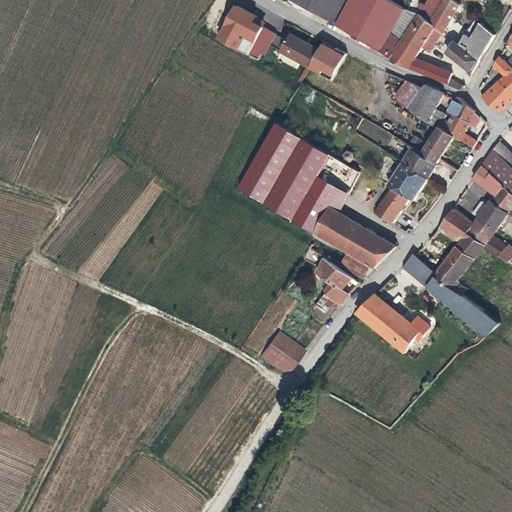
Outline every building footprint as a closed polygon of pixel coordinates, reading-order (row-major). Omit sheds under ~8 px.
[(351,0),(294,0),(340,25),(340,24),(351,0)] [(405,7),(393,0),(351,0),(340,24),(379,48),(390,33),(370,21),(372,18),(365,13),(370,1),(399,16),(405,7)] [(424,9),(421,14),(437,27),(443,31),(444,32),(461,4),(456,0),(429,0),(427,4),(424,9)] [(390,33),(399,16),(370,1),(365,13),(372,18),(370,21),(390,33)] [(259,15),(239,4),(221,36),(259,58),(263,52),(265,54),(277,33),(265,26),(256,20),(259,15)] [(390,33),(402,42),(421,14),(405,7),(399,16),(390,33)] [(424,46),(437,27),(421,14),(402,42),(393,57),(391,59),(410,68),(417,58),(424,46)] [(268,21),(259,15),(256,20),(265,26),(268,21)] [(467,32),(460,44),(481,60),(497,33),(482,21),(473,36),(467,32)] [(443,31),(437,27),(424,46),(430,50),(443,31)] [(293,33),(283,50),(308,64),(312,66),(322,49),(293,33)] [(402,42),(390,33),(379,48),(393,57),(402,42)] [(474,71),(481,60),(460,44),(456,41),(448,50),(474,71)] [(326,43),(322,49),(312,66),(334,79),(348,54),(336,47),(336,48),(326,43)] [(495,64),(505,74),(511,67),(511,65),(508,61),(501,54),(495,64)] [(454,72),(417,58),(410,68),(449,84),(452,77),(454,72)] [(307,75),(312,66),(308,64),(304,73),(307,75)] [(511,67),(505,74),(501,79),(511,91),(511,67)] [(466,84),(452,77),(449,84),(461,89),(464,87),(466,84)] [(511,101),(511,91),(501,79),(484,96),(499,111),(502,110),(511,101)] [(425,86),(409,80),(397,96),(411,106),(425,86)] [(428,82),(425,86),(411,106),(430,120),(438,107),(447,92),(440,90),(441,88),(428,82)] [(450,111),(452,113),(472,122),(477,109),(463,97),(460,95),(457,96),(452,107),(450,110),(450,111)] [(449,114),(438,107),(430,120),(437,125),(439,123),(441,125),(446,117),(449,114)] [(472,122),(477,125),(485,130),(488,125),(488,121),(477,109),(472,122)] [(472,122),(452,113),(451,115),(454,116),(451,121),(446,117),(441,125),(442,125),(456,134),(463,139),(466,132),(472,122)] [(362,171),(280,122),(241,187),(325,236),(340,210),(362,171)] [(425,143),(422,142),(418,149),(424,153),(442,125),(441,125),(439,123),(437,125),(425,143)] [(456,134),(442,125),(424,153),(440,162),(456,134)] [(479,140),(485,130),(477,125),(472,136),(479,140)] [(479,140),(472,136),(466,132),(463,139),(475,146),(479,140)] [(417,134),(411,144),(415,147),(418,149),(422,142),(424,139),(417,134)] [(511,150),(500,139),(495,148),(511,163),(511,150)] [(401,158),(405,161),(415,147),(411,144),(410,144),(401,158)] [(415,147),(405,161),(431,177),(440,162),(424,153),(418,149),(415,147)] [(511,163),(495,148),(484,163),(506,183),(511,187),(511,163)] [(390,184),(395,187),(412,197),(416,199),(431,177),(405,161),(390,184)] [(474,177),(498,193),(506,183),(484,163),(474,177)] [(498,193),(492,200),(510,212),(511,208),(511,187),(506,183),(498,193)] [(412,197),(395,187),(378,211),(395,221),(412,197)] [(494,234),(510,212),(492,200),(490,204),(480,216),(476,222),(469,230),(487,243),(494,234)] [(475,212),(480,216),(490,204),(486,200),(482,201),(475,212)] [(455,206),(448,216),(469,230),(476,222),(455,206)] [(398,245),(340,210),(325,236),(352,252),(372,264),(377,267),(398,245)] [(440,228),(460,242),(469,230),(448,216),(440,228)] [(469,230),(460,242),(478,254),(486,245),(487,243),(469,230)] [(508,245),(494,234),(487,243),(486,245),(510,261),(511,258),(511,244),(510,243),(508,245)] [(460,242),(437,273),(454,286),(457,281),(478,254),(460,242)] [(365,276),(372,264),(352,252),(345,265),(365,276)] [(427,284),(437,273),(417,254),(405,265),(427,284)] [(351,280),(356,275),(326,256),(318,271),(333,281),(334,279),(344,287),(351,280)] [(454,286),(437,273),(427,284),(488,335),(503,321),(464,292),(454,286)] [(362,281),(356,275),(351,280),(356,280),(359,284),(362,281)] [(350,293),(344,287),(334,279),(333,281),(315,304),(324,311),(334,298),(340,302),(350,293)] [(457,281),(454,286),(464,292),(467,287),(457,281)] [(359,312),(385,333),(402,313),(376,291),(359,312)] [(402,313),(385,333),(406,350),(417,337),(420,339),(432,325),(420,315),(414,322),(402,313)] [(278,331),(260,357),(288,375),(305,349),(278,331)]
